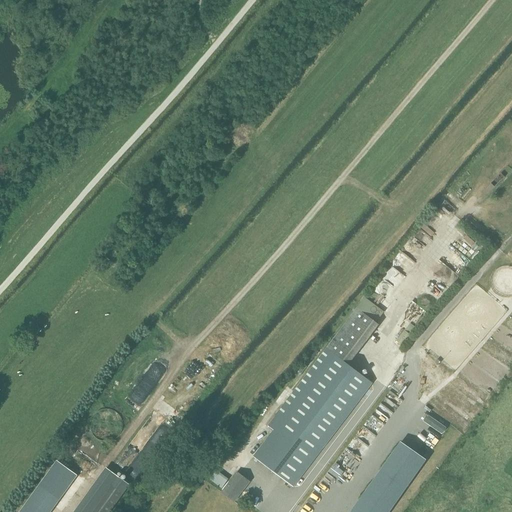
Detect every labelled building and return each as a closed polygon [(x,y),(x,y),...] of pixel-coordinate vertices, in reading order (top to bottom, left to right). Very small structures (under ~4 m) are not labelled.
[(268,427),(274,432),(253,458),(293,488),(371,385),(348,367),(379,325),(357,308),(282,408),(268,427)] [(119,428),(119,427),(119,425),(118,422),(117,420),(115,417),(113,416),(110,414),(107,413),(105,413),(103,413),(100,414),(98,415),(95,417),(93,419),(92,422),(91,424),(90,427),(90,430),(91,432),(92,435),(94,437),(96,439),(99,440),(104,442),(107,442),(109,441),(112,440),(114,438),(116,436),(118,433),(119,430),(119,428)] [(401,443),(352,511),(389,511),(426,460),(401,443)] [(60,501),(79,475),(63,463),(44,489),(60,501)] [(210,478),(222,488),(229,479),(216,470),(210,478)] [(235,503),(251,482),(237,472),(221,492),(235,503)] [(111,511),(124,494),(130,486),(116,476),(110,484),(90,511),(88,511),(87,511),(86,511),(79,506),(74,511),(111,511)] [(39,486),(20,511),(51,511),(60,501),(44,489),(39,486)]
